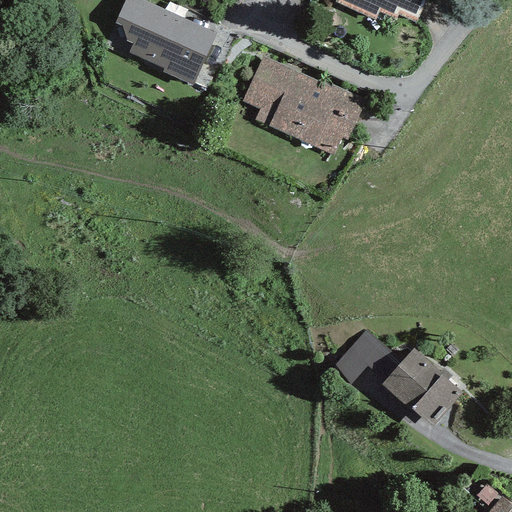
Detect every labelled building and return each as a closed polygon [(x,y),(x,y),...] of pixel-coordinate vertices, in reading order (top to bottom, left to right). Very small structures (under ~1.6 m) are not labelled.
[(219,38),(137,0),(126,0),(105,45),(198,86),(219,38)] [(420,0),(341,0),(341,3),(409,30),(420,0)] [(367,104),(267,56),(241,109),(342,157),(367,104)] [(413,350),(381,388),(431,431),(464,393),(413,350)] [(511,511),(511,505),(500,496),(486,511),(511,511)]
